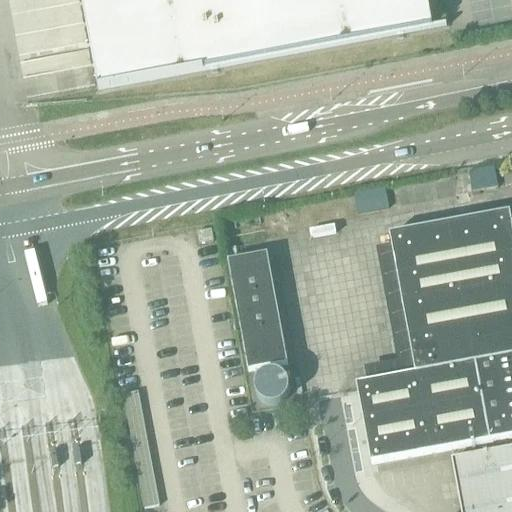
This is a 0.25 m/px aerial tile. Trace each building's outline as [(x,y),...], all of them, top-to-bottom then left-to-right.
[(81,0),(98,92),(446,27),(446,25),(431,28),(426,0),(81,0)] [(468,174),(472,193),(497,189),(494,169),(468,174)] [(511,175),(503,177),(505,187),(511,186),(511,175)] [(354,195),(358,214),(389,209),(385,190),(354,195)] [(493,444),(494,453),(507,451),(505,442),(511,440),(511,214),(509,215),(389,237),(415,376),(356,387),(371,466),(493,444)] [(197,234),(199,245),(213,243),(211,231),(197,234)] [(228,263),(248,373),(288,366),(267,256),(228,263)] [(262,377),(256,383),(255,392),(257,400),(264,406),(273,408),(281,405),(287,398),(289,390),(286,381),(279,376),(271,374),(262,377)] [(511,511),(511,449),(507,451),(494,453),(451,461),(460,511),(511,511)]
